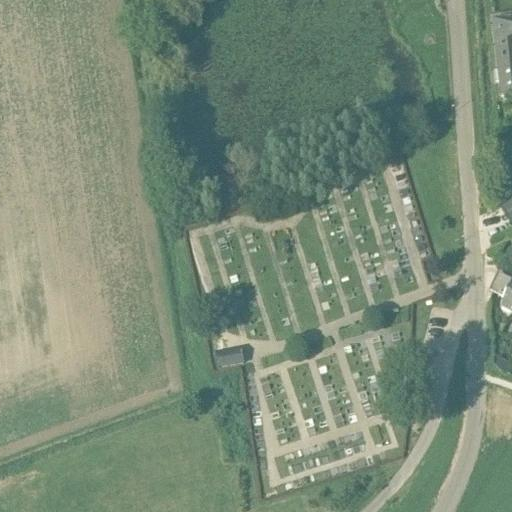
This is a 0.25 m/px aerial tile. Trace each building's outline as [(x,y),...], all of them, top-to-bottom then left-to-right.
[(511,17),(511,0),(492,0),(493,12),(511,17)] [(501,99),(511,97),(511,20),(494,22),(501,99)] [(511,228),(511,204),(501,212),(511,228)] [(511,315),(511,283),(499,278),(491,295),(506,302),(502,311),(511,315)] [(218,371),(245,365),(242,349),(215,355),(218,371)]
